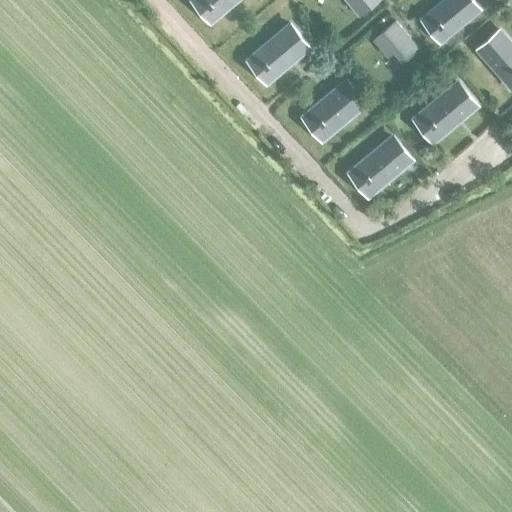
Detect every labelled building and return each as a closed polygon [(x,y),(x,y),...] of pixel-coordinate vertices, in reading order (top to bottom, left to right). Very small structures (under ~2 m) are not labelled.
[(208,0),(218,12),(232,0),(208,0)] [(348,0),(360,14),(376,0),(348,0)] [(440,0),(454,16),(470,3),(473,0),(440,0)] [(293,20),(259,48),(277,70),(311,42),(293,20)] [(395,20),(374,37),(389,54),(395,49),(403,58),(417,46),(395,20)] [(511,42),(500,28),(478,47),(505,77),(511,71),(511,42)] [(346,79),(312,108),(330,130),(365,102),(346,79)] [(457,81),(423,110),(441,132),(476,103),(457,81)] [(392,135),(358,164),(376,186),(411,157),(392,135)]
